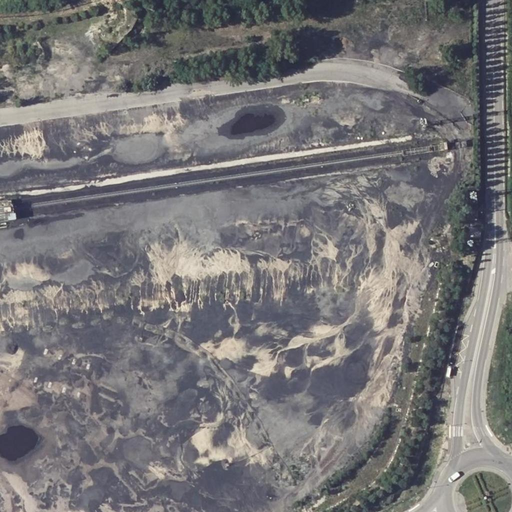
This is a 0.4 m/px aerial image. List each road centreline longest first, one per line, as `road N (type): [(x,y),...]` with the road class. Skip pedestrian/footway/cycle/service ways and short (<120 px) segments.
road 1 (tertiary): [(495,208),(454,471)]
road 2 (tertiary): [(497,457),(477,406),(500,256),(495,208)]
road 3 (tertiary): [(491,0),(495,208)]
